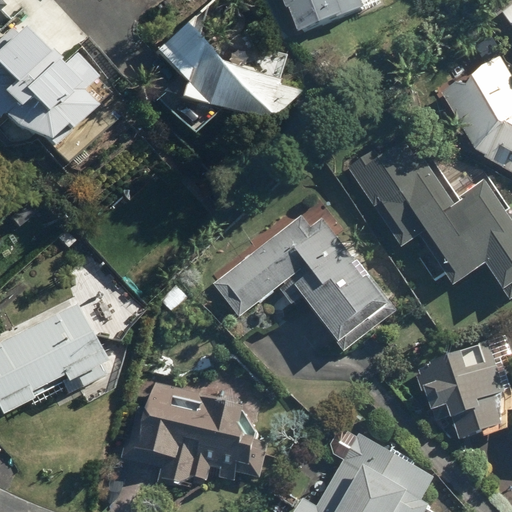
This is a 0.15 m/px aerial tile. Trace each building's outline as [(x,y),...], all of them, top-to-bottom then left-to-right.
[(281,0),(287,13),(289,12),(298,38),(364,14),(358,0),(281,0)] [(182,88),(177,101),(258,130),(260,123),(264,124),(293,98),(271,92),(273,88),(209,65),(193,47),(205,6),(177,30),(171,35),(151,54),(182,88)] [(511,8),(502,16),(511,29),(511,8)] [(0,120),(11,132),(40,148),(43,145),(49,152),(90,113),(86,109),(76,97),(91,85),(69,58),(54,71),(52,68),(54,66),(45,55),(41,58),(19,32),(14,36),(9,30),(0,38),(0,120)] [(511,80),(500,61),(442,94),(477,154),(511,174),(511,80)] [(485,270),(510,306),(511,304),(511,209),(506,213),(486,183),(460,200),(417,137),(381,161),(376,153),(348,172),(402,252),(419,241),(453,291),(485,270)] [(301,301),(345,357),(399,314),(324,220),(310,231),(302,219),(215,288),(241,321),(279,291),(292,308),(301,301)] [(0,417),(28,404),(25,398),(59,380),(62,387),(103,366),(72,306),(0,342),(0,417)] [(452,423),(459,444),(482,436),(483,440),(504,433),(508,431),(508,413),(511,413),(511,392),(496,342),(473,349),(474,352),(429,367),(430,369),(418,373),(420,378),(417,379),(422,396),(426,395),(435,425),(449,420),(450,424),(452,423)] [(178,490),(191,482),(206,485),(210,470),(220,473),(219,480),(233,483),(235,476),(260,481),(268,448),(243,442),(243,440),(239,431),(243,411),(237,410),(238,404),(154,384),(150,398),(146,414),(133,411),(122,460),(162,470),(158,486),(178,490)] [(304,500),(296,511),(428,511),(431,508),(422,503),(434,482),(360,438),(317,508),(304,500)]
